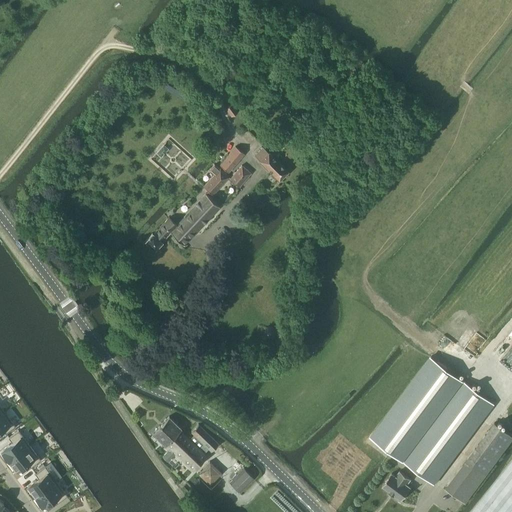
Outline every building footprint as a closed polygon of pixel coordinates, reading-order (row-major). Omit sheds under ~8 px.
[(292,76),(284,70),(278,78),(286,85),(292,76)] [(232,104),(226,108),(232,116),(238,112),(232,104)] [(220,166),(228,173),(244,154),(236,147),(220,166)] [(255,156),(279,180),(288,172),(263,148),(255,156)] [(215,174),(204,186),(213,194),(229,177),(220,168),(220,169),(215,164),(210,169),(215,174)] [(242,165),(230,179),(239,187),(251,173),(242,165)] [(145,240),(155,249),(171,232),(184,244),(220,207),(206,194),(177,225),(169,217),(154,234),(153,233),(145,240)] [(432,356),(371,437),(402,459),(434,484),(494,404),(432,356)] [(5,411),(0,414),(0,430),(2,429),(6,433),(16,426),(5,411)] [(153,433),(169,449),(163,455),(171,462),(179,455),(193,469),(219,443),(199,423),(186,435),(180,429),(182,427),(169,415),(153,433)] [(484,437),(462,466),(481,480),(511,440),(511,436),(495,423),(484,437)] [(12,442),(1,450),(2,451),(9,460),(30,445),(19,430),(9,437),(12,442)] [(30,445),(9,460),(16,470),(27,462),(31,467),(41,460),(30,445)] [(198,473),(210,484),(222,472),(210,460),(198,473)] [(511,511),(511,460),(485,496),(472,511),(511,511)] [(39,478),(28,486),(36,496),(56,480),(45,466),(35,473),(39,478)] [(230,481),(239,491),(254,477),(244,467),(238,473),(230,481)] [(389,492),(394,496),(395,495),(402,500),(411,487),(407,484),(412,479),(400,470),(396,476),(392,473),(383,486),(390,491),(389,492)] [(56,480),(36,496),(42,505),(43,506),(44,505),(54,498),(58,503),(67,495),(56,480)] [(0,511),(8,511),(10,511),(1,506),(3,502),(0,499),(0,511)]
